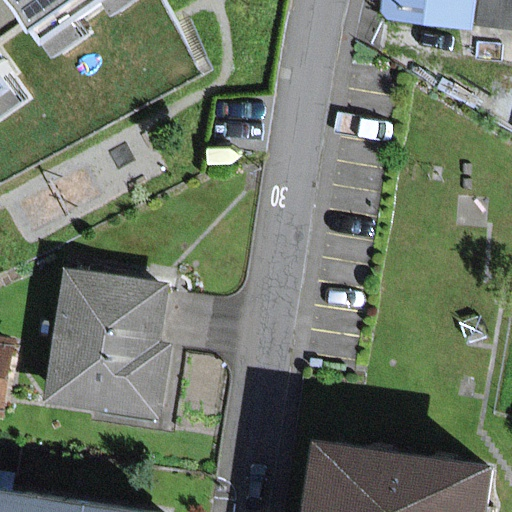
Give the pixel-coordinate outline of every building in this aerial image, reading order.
[(9,0),(46,50),(118,0),(9,0)] [(487,0),(394,0),(393,14),(485,22),(487,0)] [(0,62),(0,108),(18,96),(0,62)] [(173,287),(65,270),(44,404),(152,420),(173,287)] [(483,511),(490,469),(309,441),(298,511),(483,511)] [(126,511),(0,492),(0,511),(126,511)]
